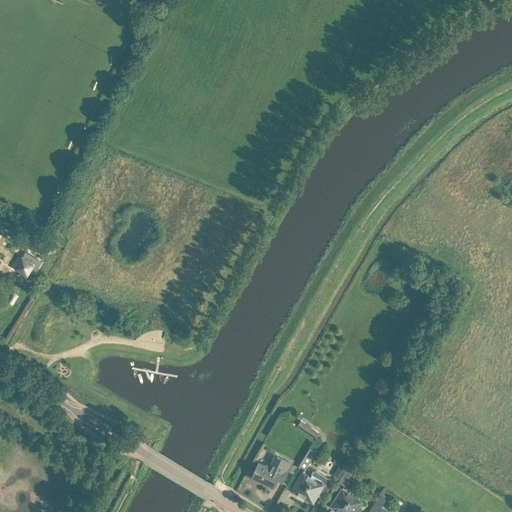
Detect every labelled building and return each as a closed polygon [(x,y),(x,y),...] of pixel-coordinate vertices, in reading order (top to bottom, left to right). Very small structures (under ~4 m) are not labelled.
[(21,253),(14,265),(26,272),(32,260),(21,253)] [(306,426),(303,432),(315,439),(318,433),(306,426)] [(298,465),(305,469),(316,451),(309,447),(298,465)] [(264,464),(258,462),(251,477),(272,487),(276,479),(282,482),(287,470),(291,462),(275,455),(272,462),(266,459),(264,464)] [(338,481),(344,485),(352,473),(346,468),(338,481)] [(302,496),(299,498),(299,499),(302,496),(312,502),(312,501),(310,500),(314,493),(319,496),(322,495),(323,494),(326,492),(328,488),(329,485),(330,479),(329,478),(316,470),(315,470),(313,471),(310,476),(302,471),(291,490),(302,496)] [(330,506),(339,511),(354,511),(362,501),(341,488),(330,506)] [(368,511),(369,511),(377,511),(387,498),(380,493),(368,511)]
